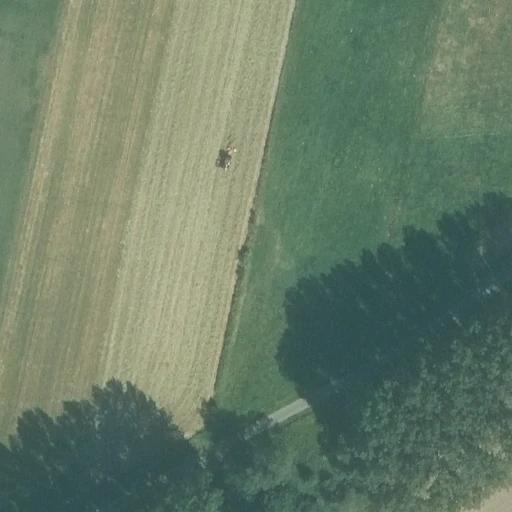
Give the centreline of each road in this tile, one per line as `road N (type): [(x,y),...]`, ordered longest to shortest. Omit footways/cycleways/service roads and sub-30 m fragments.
road 1 (unclassified): [(104,511),(434,326),(511,270)]
road 2 (track): [(0,303),(60,0)]
